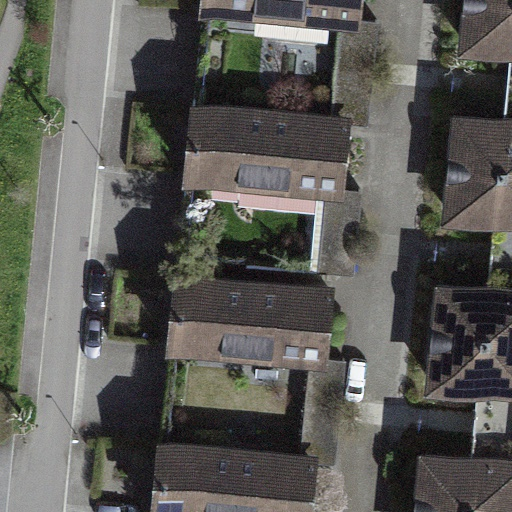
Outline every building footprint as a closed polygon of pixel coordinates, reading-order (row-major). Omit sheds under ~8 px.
[(342,0),(192,0),(187,48),(336,63),(342,0)] [(511,0),(465,0),(461,46),(511,50),(511,0)] [(511,109),(457,105),(448,216),(511,221),(511,109)] [(329,128),(181,113),(171,208),(320,223),(329,128)] [(511,276),(444,271),(434,387),(511,393),(511,276)] [(311,304),(162,289),(152,385),(301,400),(311,304)] [(511,511),(511,448),(423,441),(417,511),(511,511)] [(290,511),(295,469),(146,454),(140,511),(290,511)]
